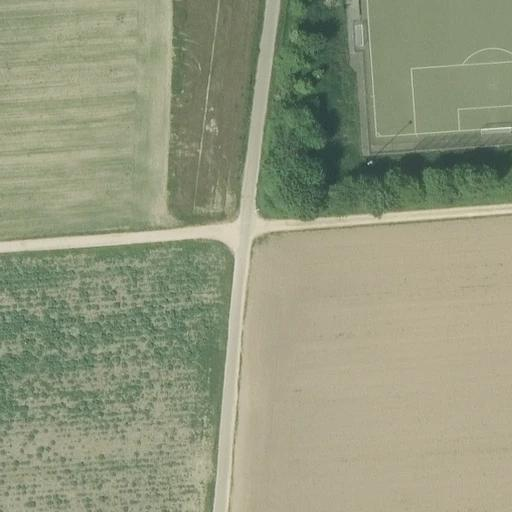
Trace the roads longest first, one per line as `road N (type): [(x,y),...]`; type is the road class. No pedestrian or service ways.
road 1 (unclassified): [(244,228),(220,511)]
road 2 (track): [(511,208),(244,228)]
road 3 (residential): [(0,248),(244,228)]
